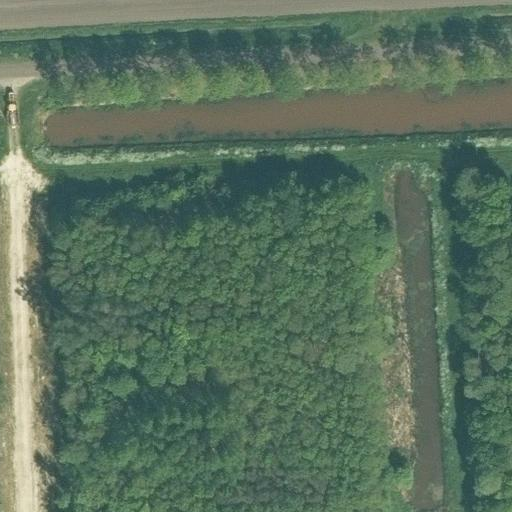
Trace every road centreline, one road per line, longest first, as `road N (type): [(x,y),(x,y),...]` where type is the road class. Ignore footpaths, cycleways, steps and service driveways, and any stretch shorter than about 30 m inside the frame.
road 1 (unclassified): [(0,72),(511,45)]
road 2 (track): [(511,144),(0,170)]
road 3 (track): [(447,148),(459,511)]
